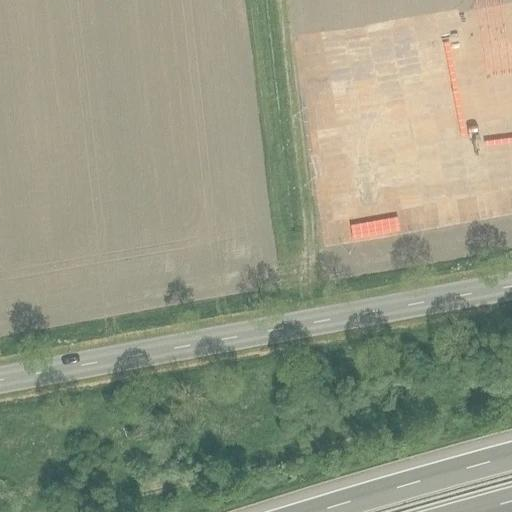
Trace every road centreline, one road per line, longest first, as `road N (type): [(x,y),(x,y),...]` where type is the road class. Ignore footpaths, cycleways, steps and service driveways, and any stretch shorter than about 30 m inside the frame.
road 1 (tertiary): [(0,381),(511,287)]
road 2 (motorway): [(511,457),(322,511)]
